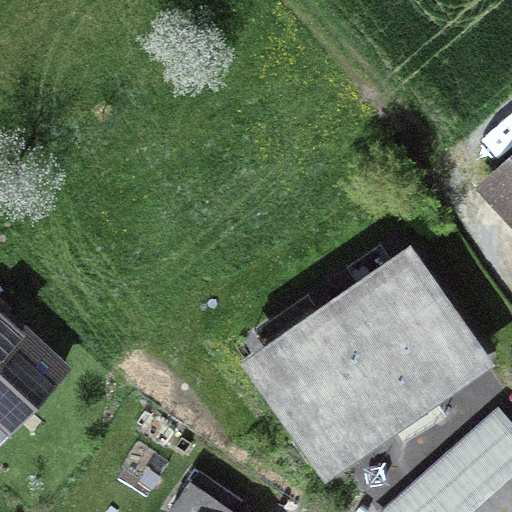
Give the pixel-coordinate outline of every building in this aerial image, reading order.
[(511,165),(489,186),(511,211),(511,165)] [(394,265),(247,370),(322,475),(469,370),(394,265)] [(0,439),(63,370),(0,312),(0,439)] [(447,511),(511,455),(511,429),(498,413),(385,511),(447,511)] [(165,511),(229,511),(187,482),(165,511)]
